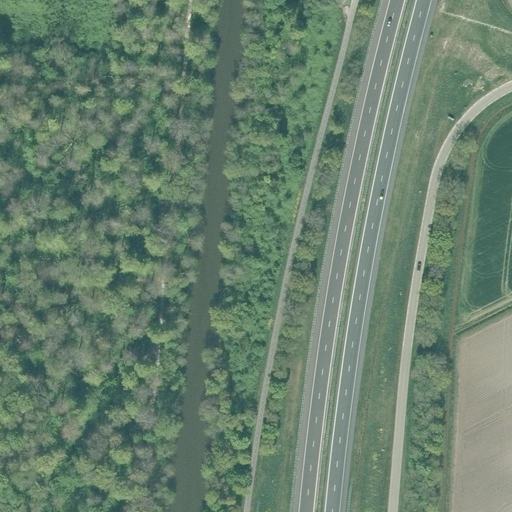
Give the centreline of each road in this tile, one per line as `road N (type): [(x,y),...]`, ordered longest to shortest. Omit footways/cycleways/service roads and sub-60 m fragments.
road 1 (motorway): [(332,511),(363,274),(425,0)]
road 2 (motorway): [(398,0),(337,270),(306,511)]
road 3 (unclassified): [(392,511),(405,363),(436,173),(467,119),(511,86)]
